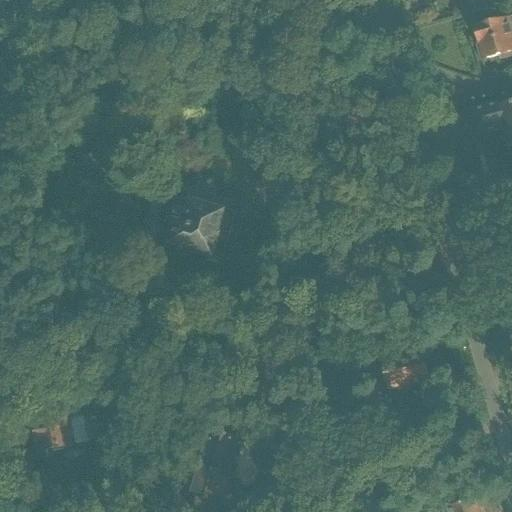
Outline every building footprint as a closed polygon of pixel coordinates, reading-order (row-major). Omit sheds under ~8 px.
[(489,64),(511,57),(511,18),(479,27),(489,64)] [(503,179),(511,176),(511,108),(485,117),(503,179)] [(325,181),(289,180),(288,210),(324,211),(325,181)] [(159,249),(216,266),(230,216),(173,199),(159,249)] [(392,395),(433,385),(426,358),(385,368),(392,395)] [(37,454),(72,448),(67,420),(32,426),(37,454)] [(190,511),(196,511),(228,511),(242,446),(205,439),(190,511)]
